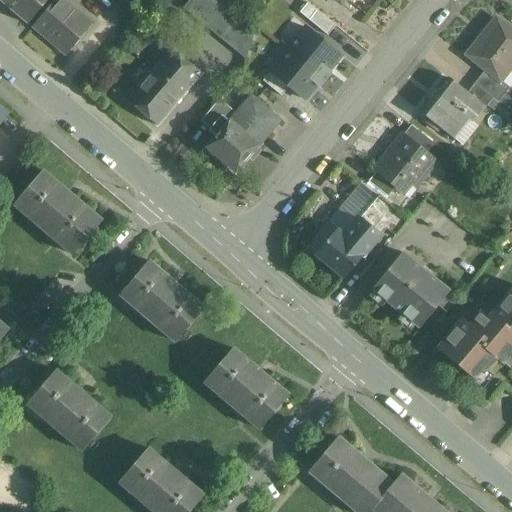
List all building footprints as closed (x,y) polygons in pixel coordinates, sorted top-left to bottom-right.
[(0,0),(27,24),(48,0),(0,0)] [(61,0),(56,0),(42,16),(42,17),(34,26),(67,54),(91,25),(79,15),(79,13),(78,12),(77,13),(61,0)] [(254,34),(254,33),(213,0),(189,0),(183,8),(245,60),(254,34)] [(500,81),(511,66),(511,32),(496,19),(467,55),(485,70),(500,81)] [(306,28),(288,50),(326,81),(331,74),(328,71),(341,56),(306,28)] [(171,50),(140,87),(139,87),(128,101),(157,126),(201,74),(171,50)] [(288,50),(270,72),(289,87),(305,100),(317,85),(320,87),(326,81),(288,50)] [(497,103),(509,88),(500,81),(485,70),(474,84),(493,99),(497,103)] [(483,106),(467,93),(449,79),(421,113),(429,119),(426,122),(437,131),(440,128),(453,138),(469,119),(471,121),(483,106)] [(474,84),(467,93),(483,106),(485,108),(488,105),(493,99),(474,84)] [(251,98),(246,104),(230,123),(227,121),(221,116),(212,127),(200,141),(235,171),(246,158),(247,157),(278,121),(251,98)] [(497,103),(493,99),(488,105),(494,110),(499,104),(497,103)] [(202,119),(212,127),(221,116),(227,121),(234,112),(219,100),(202,119)] [(411,126),(403,135),(426,153),(434,144),(411,126)] [(426,153),(403,135),(374,171),(376,173),(394,187),(403,195),(411,185),(414,188),(436,161),(426,153)] [(15,196),(70,243),(99,209),(44,162),(15,196)] [(394,187),(376,173),(368,182),(387,196),(394,187)] [(342,280),(376,241),(391,223),(371,206),(370,208),(368,206),(360,215),(362,217),(345,237),(333,227),(325,237),(329,240),(315,256),(342,280)] [(122,285),(176,331),(205,296),(151,250),(122,285)] [(372,290),(376,294),(419,328),(449,291),(402,253),(372,290)] [(511,291),(489,319),(481,313),(470,326),(462,320),(437,349),(474,380),(482,370),(486,373),(497,360),(502,364),(511,352),(511,291)] [(0,329),(8,320),(0,312),(0,329)] [(206,375),(260,421),(289,388),(234,342),(206,375)] [(30,396),(86,444),(115,410),(59,361),(30,396)] [(365,511),(373,503),(396,476),(343,431),(311,467),(363,511),(365,511)] [(121,476),(163,511),(184,511),(206,487),(151,440),(121,476)] [(383,511),(456,511),(404,467),(396,476),(373,503),(383,511)]
